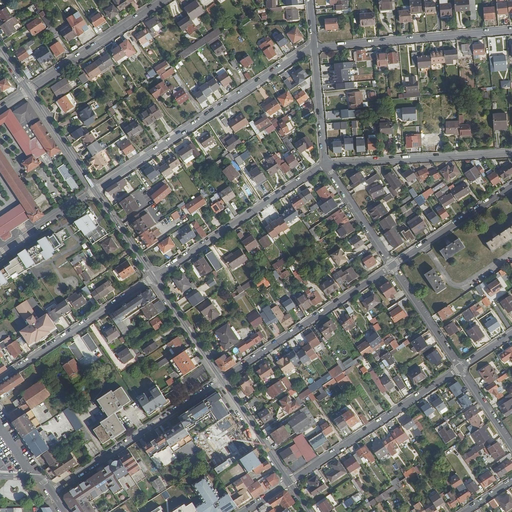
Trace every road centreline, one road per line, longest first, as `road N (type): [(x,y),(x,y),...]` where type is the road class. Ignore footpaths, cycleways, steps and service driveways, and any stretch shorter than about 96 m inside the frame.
road 1 (residential): [(314,48),(95,190)]
road 2 (residential): [(220,381),(392,264)]
road 3 (residential): [(325,163),(152,277)]
road 4 (residential): [(288,482),(458,368)]
road 5 (residential): [(51,491),(220,381)]
road 6 (residential): [(314,48),(511,29)]
road 7 (residential): [(325,163),(511,153)]
road 8 (residential): [(152,277),(0,378)]
road 9 (residential): [(163,0),(28,91)]
road 10 (residential): [(392,264),(511,184)]
road 11 (tertiary): [(220,381),(152,277)]
road 12 (residential): [(392,264),(458,368)]
road 13 (tertiary): [(288,482),(220,381)]
road 14 (residential): [(325,163),(392,264)]
